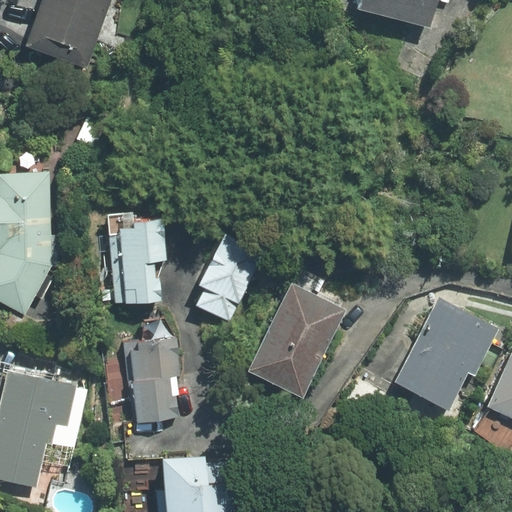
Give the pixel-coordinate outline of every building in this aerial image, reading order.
[(42,0),(25,46),(86,68),(110,0),(42,0)] [(357,0),(356,6),(425,24),(431,0),(445,0),(446,0),(445,0),(357,0)] [(107,122),(87,112),(74,138),(94,148),(107,122)] [(0,300),(24,314),(51,265),(49,174),(0,174),(0,248),(1,248),(1,254),(0,255),(0,300)] [(124,300),(159,297),(157,274),(163,257),(159,216),(130,219),(130,225),(117,226),(124,300)] [(194,303),(228,321),(271,239),(229,217),(196,282),(203,285),(194,303)] [(245,368),(300,395),(344,309),(289,282),(245,368)] [(392,380),(446,408),(466,370),(474,375),(498,328),(436,296),(392,380)] [(130,379),(135,422),(178,417),(173,375),(178,375),(174,336),(122,342),(126,380),(130,379)] [(511,345),(484,404),(511,416),(511,345)] [(0,402),(0,479),(36,488),(42,462),(69,468),(87,392),(75,389),(76,385),(8,370),(0,402)] [(202,454),(159,456),(161,509),(169,508),(169,511),(209,511),(209,507),(236,506),(234,478),(224,479),(223,461),(202,462),(202,454)]
